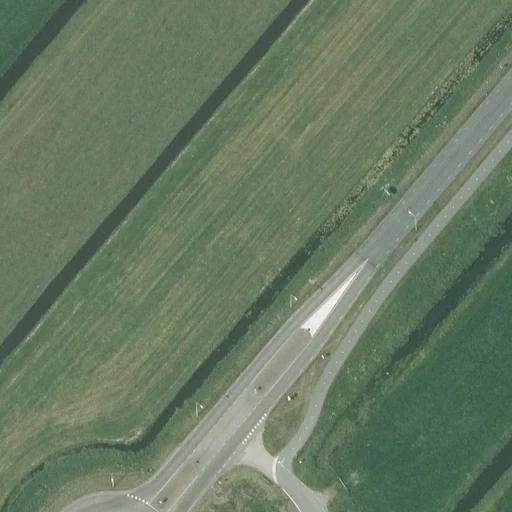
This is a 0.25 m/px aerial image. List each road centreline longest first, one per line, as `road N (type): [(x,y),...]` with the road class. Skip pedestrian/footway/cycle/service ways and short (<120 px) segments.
road 1 (unknown): [(312,402),(511,161)]
road 2 (secondary): [(511,88),(348,282)]
road 3 (secondary): [(241,440),(316,342),(348,282)]
road 4 (secondary): [(348,282),(293,326),(217,417)]
road 5 (secondary): [(217,417),(134,509)]
